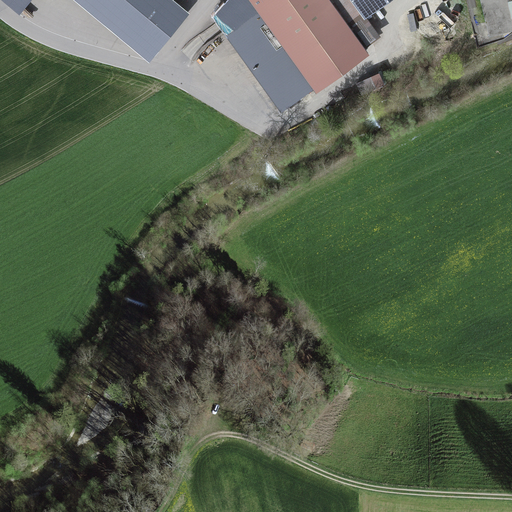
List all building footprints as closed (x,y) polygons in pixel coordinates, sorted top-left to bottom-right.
[(1,0),(20,15),(32,0),(1,0)] [(73,0),(149,63),(190,14),(172,0),(73,0)] [(281,113),(314,91),(249,0),(228,0),(214,18),(281,113)] [(379,37),(366,18),(391,0),(249,0),(314,91),(316,94),(370,55),(365,48),(379,37)] [(511,0),(482,0),(490,35),(511,29),(511,0)] [(402,42),(422,39),(418,16),(399,19),(402,42)]
